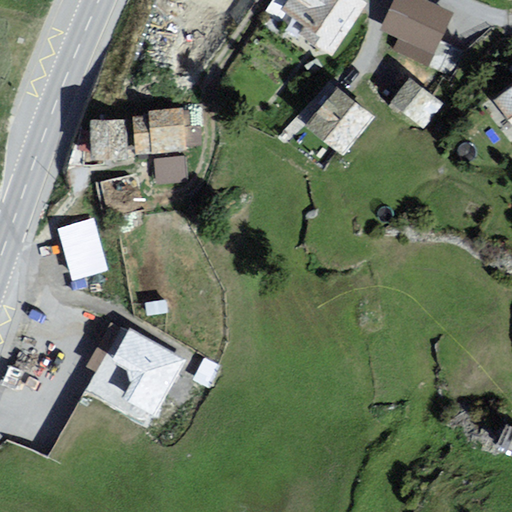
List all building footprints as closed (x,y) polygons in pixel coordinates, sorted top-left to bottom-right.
[(320,52),(357,0),(287,0),(273,19),(320,52)] [(444,14),(414,0),(389,0),(376,30),(426,54),(444,14)] [(434,103),(404,82),(387,107),(417,127),(434,103)] [(511,88),(497,98),(511,119),(511,88)] [(368,115),(337,91),(308,127),(339,151),(368,115)] [(174,145),(174,111),(131,111),(131,145),(174,145)] [(116,121),(79,122),(80,156),(117,154),(116,121)] [(180,158),(146,162),(149,186),(183,182),(180,158)] [(100,213),(63,217),(69,272),(106,268),(100,213)] [(147,421),(187,352),(129,318),(118,337),(104,329),(87,359),(97,365),(85,385),(147,421)]
